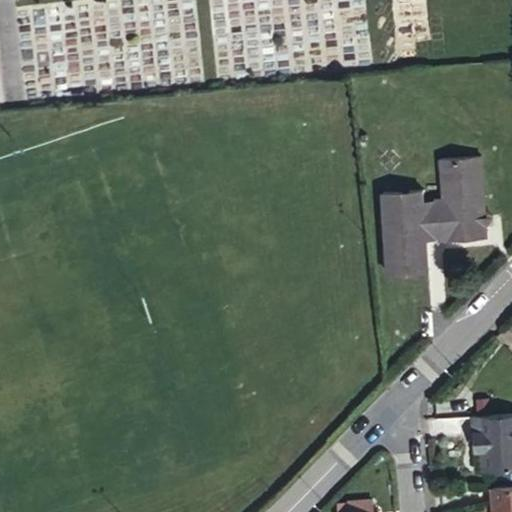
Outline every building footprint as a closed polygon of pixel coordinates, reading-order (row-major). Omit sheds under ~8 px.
[(427,189),(387,191),(391,272),(431,270),(430,240),(430,232),(448,231),(449,239),(489,237),(485,157),(444,159),(446,201),(447,210),(428,211),(427,201),(427,189)] [(446,201),(427,201),(428,211),(447,210),(446,201)] [(430,240),(449,239),(448,231),(430,232),(430,240)] [(511,412),(473,416),(475,451),(483,450),(485,470),(511,467),(511,412)] [(511,511),(511,484),(488,487),(489,511),(511,511)] [(349,511),(365,511),(374,511),(373,498),(348,501),(349,511)]
